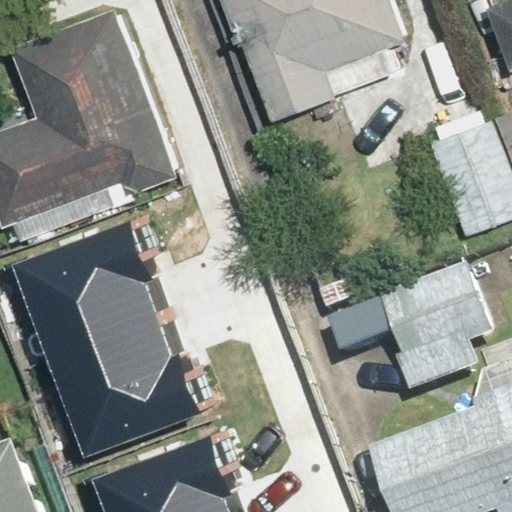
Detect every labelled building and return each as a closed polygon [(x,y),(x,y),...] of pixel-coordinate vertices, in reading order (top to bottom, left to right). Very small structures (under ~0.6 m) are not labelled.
[(340,56),(417,29),(406,0),(240,0),(278,105),(348,81),(340,56)] [(0,126),(0,155),(34,236),(74,219),(70,209),(122,186),(126,195),(195,166),(128,6),(25,49),(49,106),(0,126)] [(511,113),(440,142),(482,243),(511,230),(511,113)] [(40,246),(106,437),(221,397),(155,207),(40,246)] [(409,354),(423,392),(483,370),(493,366),(486,350),(485,346),(511,337),(480,254),(393,286),(417,351),(409,354)] [(497,409),(390,449),(412,511),(506,511),(511,510),(511,340),(486,350),(493,366),(483,370),(497,409)] [(120,463),(137,511),(266,511),(235,423),(120,463)] [(55,511),(29,436),(0,446),(0,511),(55,511)]
